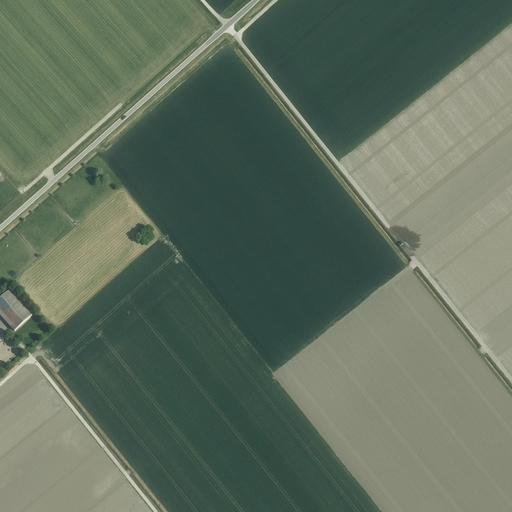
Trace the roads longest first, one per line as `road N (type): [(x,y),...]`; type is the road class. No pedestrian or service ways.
road 1 (unclassified): [(511,381),(226,26)]
road 2 (unclassified): [(0,226),(226,26)]
